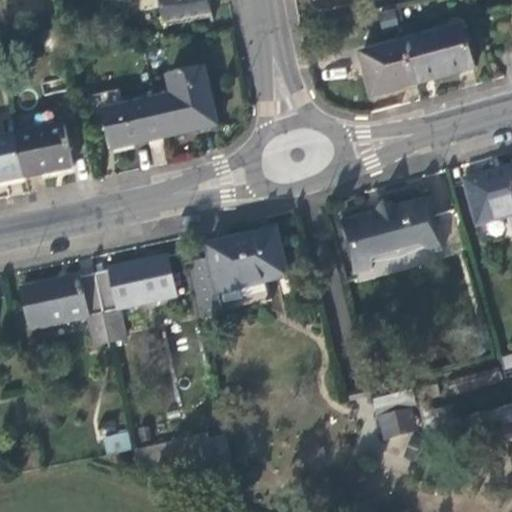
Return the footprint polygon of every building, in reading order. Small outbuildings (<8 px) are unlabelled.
[(208,0),(160,0),(164,15),(210,6),(208,0)] [(460,25),(405,41),(417,84),(443,76),(472,67),(460,25)] [(396,90),(417,84),(405,41),(362,54),(374,96),(396,90)] [(170,96),(152,100),(161,139),(217,125),(203,65),(165,74),(170,96)] [(111,151),(161,139),(152,100),(102,111),(111,151)] [(63,128),(13,139),(22,179),(72,169),(63,128)] [(0,183),(22,179),(13,139),(12,136),(0,138),(0,183)] [(511,170),(464,186),(478,230),(511,219),(511,170)] [(370,220),(340,228),(355,280),(370,277),(373,264),(394,260),(416,252),(434,260),(441,257),(427,205),(396,213),(382,208),(370,220)] [(207,264),(183,270),(196,323),(220,317),(216,299),(284,283),(273,236),(204,252),(207,264)] [(107,272),(91,276),(107,345),(123,342),(116,312),(172,299),(163,258),(106,270),(107,272)] [(87,349),(107,345),(91,276),(75,280),(74,277),(16,290),(26,332),(80,320),(87,349)] [(506,369),(511,367),(511,353),(502,357),(506,369)] [(411,415),(381,423),(386,443),(417,435),(411,415)] [(105,453),(130,450),(128,431),(103,434),(105,453)]
